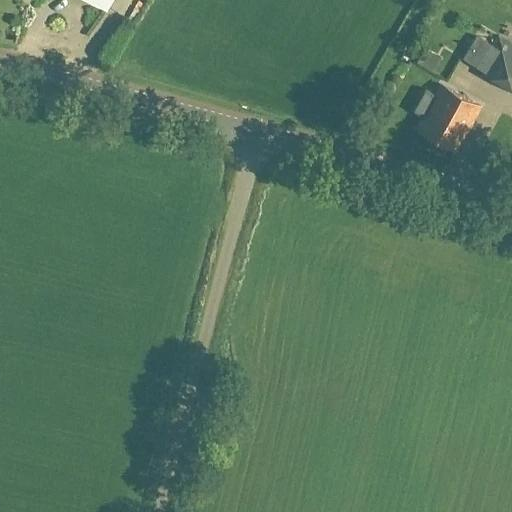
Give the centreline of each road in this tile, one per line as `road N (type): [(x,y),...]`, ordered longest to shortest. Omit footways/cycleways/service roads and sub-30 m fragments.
road 1 (unclassified): [(156,511),(256,135)]
road 2 (tertiary): [(256,135),(0,67)]
road 3 (tertiary): [(511,202),(256,135)]
